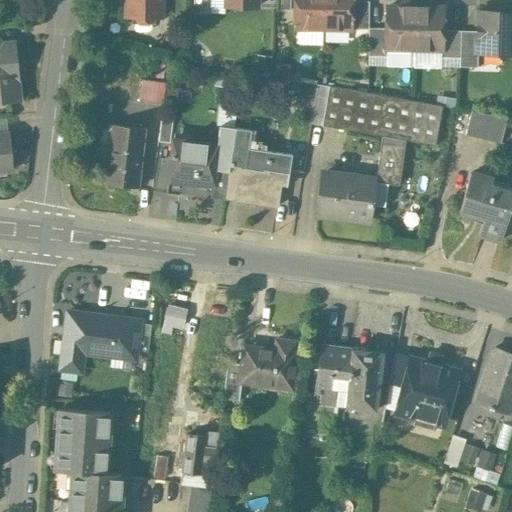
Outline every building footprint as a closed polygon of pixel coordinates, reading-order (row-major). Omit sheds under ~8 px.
[(161,0),(126,0),(126,16),(161,17),(161,0)] [(290,0),(277,0),(277,10),(290,10),(290,0)] [(323,0),(295,0),(295,28),(323,28),(323,0)] [(351,0),(323,0),(323,28),(351,29),(351,1),(351,0)] [(369,1),(351,1),(351,29),(368,29),(369,28),(369,1)] [(415,7),(387,7),(386,28),(386,48),(387,48),(414,49),(415,7)] [(443,8),(415,7),(414,49),(441,49),(442,49),(442,30),(443,8)] [(510,12),(478,11),(477,31),(477,53),(478,53),(511,54),(511,31),(510,31),(510,12)] [(386,28),(369,28),(368,29),(369,56),(387,56),(387,48),(386,48),(386,28)] [(460,31),(442,30),(442,49),(441,49),(441,57),(460,58),(460,31)] [(477,31),(460,31),(460,58),(459,67),(477,67),(478,53),(477,53),(477,31)] [(0,95),(3,95),(3,97),(9,102),(16,101),(21,95),(20,88),(17,86),(13,43),(1,44),(0,43),(0,95)] [(165,82),(142,79),(139,100),(163,103),(165,82)] [(318,84),(311,122),(322,125),(328,86),(318,84)] [(441,105),(328,86),(322,125),(383,135),(405,139),(434,144),(441,105)] [(507,117),(472,111),(466,134),(501,142),(507,117)] [(174,118),(162,116),(159,142),(170,143),(174,118)] [(147,130),(114,126),(111,150),(144,154),(147,130)] [(235,128),(219,126),(217,144),(218,144),(215,170),(228,171),(235,128)] [(251,130),(235,128),(228,171),(228,172),(241,173),(242,166),(246,167),(248,149),(251,130)] [(0,172),(12,171),(8,135),(0,135),(0,172)] [(405,139),(383,135),(375,181),(397,185),(405,139)] [(190,183),(195,142),(173,139),(169,181),(190,183)] [(195,142),(190,183),(213,186),(215,170),(218,144),(217,144),(195,142)] [(292,155),(248,149),(246,167),(242,166),(241,173),(237,195),(239,196),(259,199),(258,203),(275,206),(274,208),(276,208),(280,183),(286,183),(286,186),(287,186),(292,155)] [(144,154),(111,150),(107,185),(140,189),(144,154)] [(215,170),(213,186),(212,196),(224,197),(228,172),(228,171),(215,170)] [(241,173),(228,172),(224,197),(238,199),(239,196),(237,195),(241,173)] [(375,180),(321,172),(316,213),(369,220),(375,180)] [(491,178),(471,172),(460,208),(485,216),(480,233),(501,240),(511,201),(511,192),(489,185),(491,178)] [(142,317),(64,307),(56,372),(83,375),(86,355),(136,361),(142,317)] [(185,311),(171,307),(164,333),(172,335),(174,328),(180,329),(185,311)] [(274,348),(244,345),(241,364),(244,365),(242,383),(263,385),(264,375),(292,379),(296,351),(294,351),(295,342),(276,339),(274,348)] [(352,349),(321,345),(315,393),(320,394),(318,405),(323,405),(322,413),(333,414),(334,405),(333,405),(336,388),(346,389),(352,349)] [(382,353),(352,349),(346,389),(344,407),(374,411),(382,353)] [(511,408),(511,355),(491,349),(475,401),(511,412),(511,408)] [(458,370),(397,353),(388,381),(405,386),(399,409),(443,422),(458,370)] [(241,364),(228,363),(223,399),(239,401),(242,383),(244,365),(241,364)] [(110,413),(58,410),(54,471),(71,472),(106,473),(110,413)] [(206,438),(187,436),(182,472),(202,475),(205,452),(206,438)] [(481,448),(465,441),(457,461),(473,467),(481,448)] [(499,455),(481,448),(473,467),(491,474),(499,455)] [(216,454),(205,452),(202,475),(213,476),(216,454)] [(106,473),(71,472),(68,511),(120,511),(122,474),(106,473)] [(202,475),(182,472),(180,484),(190,486),(210,488),(212,488),(213,476),(202,475)] [(206,511),(210,488),(190,486),(186,511),(206,511)] [(488,511),(494,493),(468,486),(462,509),(474,511),(488,511)]
